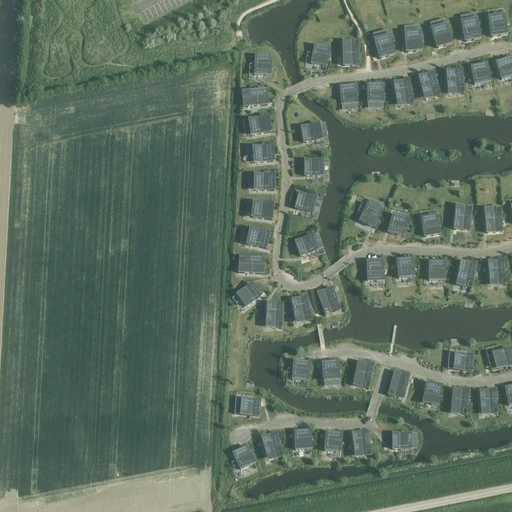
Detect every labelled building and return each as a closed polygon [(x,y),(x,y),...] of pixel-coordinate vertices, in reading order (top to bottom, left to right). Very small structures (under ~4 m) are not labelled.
[(497,19),(488,20),(491,38),(500,37),(500,36),(506,35),(504,16),(497,17),(497,19)] [(470,23),(461,25),(464,43),(474,41),(473,40),(479,39),(476,21),(469,22),(470,23)] [(440,29),(432,31),(436,49),(445,47),(445,46),(451,44),(446,26),(439,28),(440,29)] [(413,35),(404,35),(406,54),(415,53),(415,51),(421,51),(420,32),(413,33),(413,35)] [(382,40),(374,42),(379,60),(388,58),(388,56),(394,55),(389,37),(382,39),(382,40)] [(314,47),(311,65),(326,68),(329,50),(314,47)] [(359,67),(358,48),(342,48),(343,67),(359,67)] [(254,76),(270,77),(271,59),(255,58),(254,76)] [(511,63),(511,59),(496,64),(501,81),(511,77),(511,63)] [(486,65),(471,68),(474,86),(490,83),(486,65)] [(461,71),(446,72),(447,91),(463,89),(461,71)] [(433,74),(418,78),(423,96),(438,92),(433,74)] [(412,100),(409,81),(393,84),(396,102),(412,100)] [(383,105),(383,86),(367,86),(367,105),(383,105)] [(355,87),(340,88),(341,107),(357,105),(355,87)] [(249,108),(267,106),(266,91),(248,92),(249,108)] [(266,119),(248,122),(249,128),(251,128),(252,136),(270,134),(269,125),(267,125),(266,119)] [(301,128),(303,144),(322,141),(319,125),(301,128)] [(271,147),(252,149),(253,156),(254,156),(255,164),(274,163),(273,154),(271,154),(271,147)] [(323,162),(304,162),(304,177),(323,177),(323,162)] [(273,177),(254,176),(254,183),(255,183),(255,192),(274,192),(274,183),(272,183),(273,177)] [(502,184),(501,204),(509,204),(510,184),(502,184)] [(298,194),(294,210),(312,214),(316,199),(298,194)] [(253,219),(271,221),(272,212),(271,212),(271,206),(253,203),(252,211),(254,211),(253,219)] [(373,229),(381,212),(367,206),(359,222),(373,229)] [(454,231),(469,232),(471,214),(455,212),(454,231)] [(486,234),(502,233),(500,215),(485,216),(486,234)] [(403,238),(408,220),(393,216),(388,234),(403,238)] [(440,236),(436,217),(421,220),(424,238),(440,236)] [(248,246),(266,250),(268,241),(266,241),(268,235),(249,231),(248,238),(249,238),(248,246)] [(300,258),(318,252),(312,237),(295,243),(300,258)] [(244,275),(263,276),(263,260),(245,259),(244,275)] [(397,261),(398,280),(414,279),(412,260),(397,261)] [(505,280),(503,262),(488,263),(489,282),(505,280)] [(367,263),(367,282),(376,282),(376,283),(383,283),(382,264),(376,265),(376,263),(367,263)] [(429,263),(429,282),(445,282),(444,263),(429,263)] [(472,284),(476,266),(461,263),(457,281),(472,284)] [(251,285),(236,296),(246,309),(261,297),(251,285)] [(323,312),(338,307),(332,289),(317,294),(323,312)] [(295,319),(310,316),(306,298),(291,301),(295,319)] [(266,323),(282,324),(283,305),(267,304),(266,323)] [(511,365),(511,357),(510,350),(492,355),(496,370),(511,365)] [(472,372),(473,357),(455,355),(453,371),(472,372)] [(308,382),(309,364),(294,363),(292,381),(308,382)] [(339,381),(338,363),(322,364),(324,383),(339,381)] [(373,366),(358,363),(354,381),(369,384),(373,366)] [(389,391),(404,395),(409,377),(394,373),(389,391)] [(426,385),(423,403),(431,405),(431,406),(438,407),(441,389),(435,388),(435,386),(426,385)] [(467,411),(468,392),(453,391),(451,409),(467,411)] [(496,409),(495,391),(479,392),(481,411),(496,409)] [(259,418),(260,402),(241,400),(240,416),(259,418)] [(294,433),(295,451),(311,451),(310,432),(294,433)] [(370,451),(367,433),(352,435),(354,453),(370,451)] [(281,452),(276,434),(261,439),(266,457),(281,452)] [(326,434),(324,452),(340,454),(342,435),(326,434)] [(411,451),(411,435),(392,435),(392,451),(411,451)] [(233,455),(241,471),(255,465),(247,448),(233,455)]
